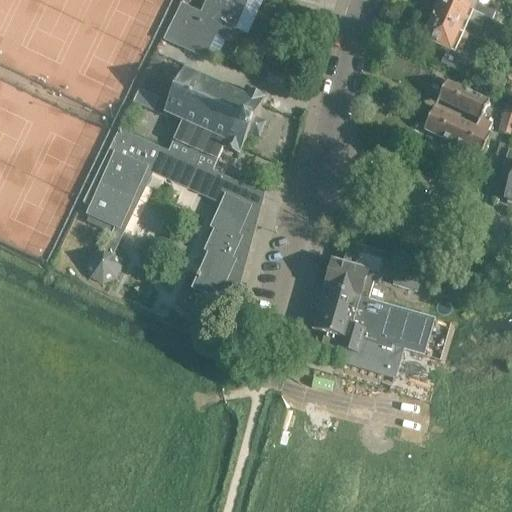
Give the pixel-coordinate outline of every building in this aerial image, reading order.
[(174,45),(174,46),(206,60),(216,38),(230,44),(249,0),(206,0),(196,25),(187,21),(191,14),(180,9),(164,40),(174,45)] [(442,7),(439,5),(434,19),(462,31),(466,21),(481,28),(486,18),(445,0),(442,7)] [(475,0),(445,0),(486,18),(492,21),(496,14),(474,4),(475,0)] [(434,19),(424,40),(447,51),(459,56),(469,35),(462,31),(434,19)] [(491,44),(500,49),(505,38),(496,34),(491,44)] [(470,62),(447,51),(441,64),(464,75),(470,62)] [(155,58),(150,68),(157,71),(162,60),(155,58)] [(449,78),(453,70),(452,69),(443,65),(439,73),(449,78)] [(182,122),(173,142),(218,161),(224,148),(240,156),(250,133),(259,138),(266,124),(256,119),(266,97),(248,90),(246,96),(185,69),(164,114),(182,122)] [(492,83),(503,89),(507,81),(496,75),(492,83)] [(448,82),(438,102),(479,121),(480,121),(481,119),(490,102),(448,82)] [(490,82),(489,86),(511,97),(511,90),(508,91),(503,89),(492,83),(490,82)] [(153,112),(159,99),(139,90),(133,103),(153,112)] [(511,130),(511,102),(508,101),(500,127),(511,130)] [(435,108),(424,132),(480,158),(491,135),(489,134),(476,128),(435,108)] [(479,121),(476,128),(489,134),(493,125),(481,119),(480,121),(479,121)] [(83,204),(90,208),(86,216),(115,229),(106,248),(104,247),(91,252),(85,265),(90,279),(104,285),(117,279),(123,266),(118,253),(116,252),(153,175),(221,205),(218,212),(212,209),(203,225),(210,229),(214,231),(204,253),(208,254),(202,266),(195,280),(191,290),(216,301),(213,306),(227,317),(235,307),(265,195),(213,172),(218,161),(173,142),(169,152),(120,130),(83,204)] [(504,168),(509,152),(510,150),(500,146),(493,165),(504,168)] [(504,168),(503,173),(511,176),(511,183),(507,200),(511,201),(511,152),(509,152),(504,168)] [(333,261),(325,288),(369,300),(374,284),(377,285),(381,271),(389,274),(394,256),(350,243),(344,264),(333,261)] [(428,285),(401,277),(398,287),(425,294),(428,285)] [(315,321),(313,328),(313,330),(325,333),(321,347),(344,354),(342,364),(395,380),(404,351),(406,352),(413,327),(424,331),(426,327),(442,332),(447,326),(428,320),(385,306),(385,305),(369,300),(325,288),(315,321)] [(440,361),(434,359),(423,356),(419,371),(436,376),(438,367),(440,361)]
